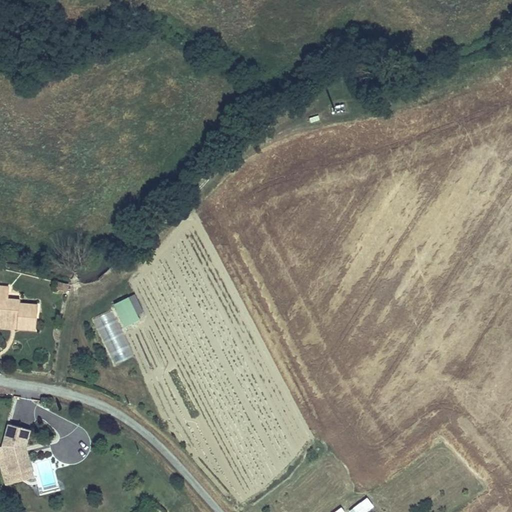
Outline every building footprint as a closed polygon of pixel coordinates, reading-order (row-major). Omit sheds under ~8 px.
[(0,319),(17,322),(16,327),(35,329),(37,306),(20,304),(20,300),(7,299),(7,293),(0,292),(0,319)] [(113,303),(124,326),(141,318),(129,294),(113,303)] [(116,364),(133,356),(112,310),(95,317),(116,364)] [(17,322),(0,319),(0,325),(16,327),(17,322)] [(22,454),(24,447),(28,430),(7,424),(1,445),(7,468),(25,463),(22,454)] [(24,447),(22,454),(25,463),(7,468),(9,474),(30,468),(24,447)] [(38,489),(55,486),(51,459),(37,461),(40,477),(36,477),(38,489)]
